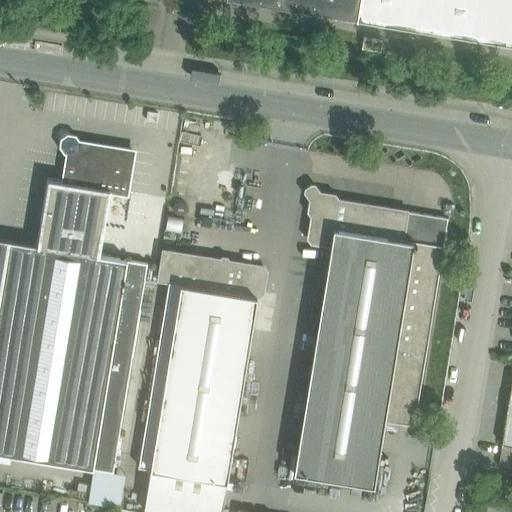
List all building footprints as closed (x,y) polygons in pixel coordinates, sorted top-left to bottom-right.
[(511,0),(235,0),(357,20),(356,21),(357,21),(357,20),(511,45),(511,0)] [(382,41),(363,38),(362,43),(362,48),(380,51),(381,46),(382,41)] [(133,151),(78,142),(74,137),(68,136),(63,140),(62,146),(65,151),(69,152),(64,182),(109,190),(126,193),(133,151)] [(64,182),(63,182),(48,179),(37,245),(99,255),(109,190),(64,182)] [(408,212),(338,200),(334,196),(320,193),(314,185),(305,192),(310,200),(308,211),(312,216),(308,238),(311,242),(330,245),(333,228),(403,239),(408,212)] [(169,200),(158,198),(152,234),(164,236),(169,200)] [(447,218),(408,212),(403,239),(413,241),(443,246),(447,218)] [(403,239),(333,228),(330,245),(294,472),(373,485),(384,420),(413,241),(403,239)] [(0,292),(9,240),(0,238),(0,292)] [(99,255),(37,245),(9,240),(0,292),(0,453),(93,469),(127,260),(99,255)] [(413,241),(384,420),(414,425),(443,246),(413,241)] [(204,257),(161,250),(157,279),(169,281),(168,282),(199,287),(204,257)] [(263,266),(204,257),(199,287),(257,296),(257,295),(258,296),(262,292),(266,271),(263,266)] [(127,260),(93,469),(113,472),(147,263),(127,260)] [(199,287),(168,282),(138,466),(150,468),(226,481),(257,296),(199,287)] [(511,377),(501,445),(511,446),(511,377)] [(221,511),(226,481),(150,468),(143,511),(151,511),(221,511)] [(113,472),(93,469),(87,502),(120,507),(125,474),(113,472)]
